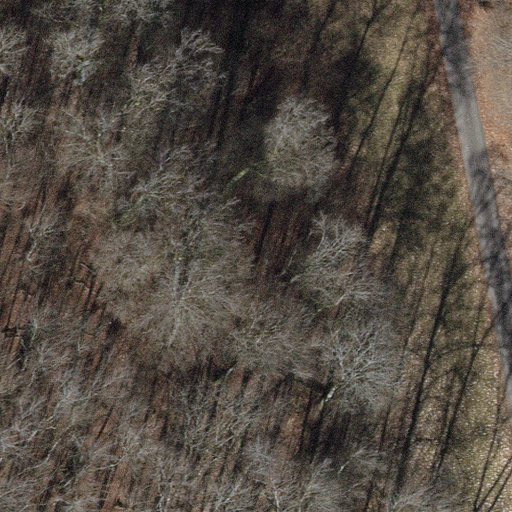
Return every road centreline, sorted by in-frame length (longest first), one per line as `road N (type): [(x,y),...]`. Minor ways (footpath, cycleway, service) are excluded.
road 1 (track): [(459,511),(346,0)]
road 2 (track): [(117,511),(90,233),(52,0)]
